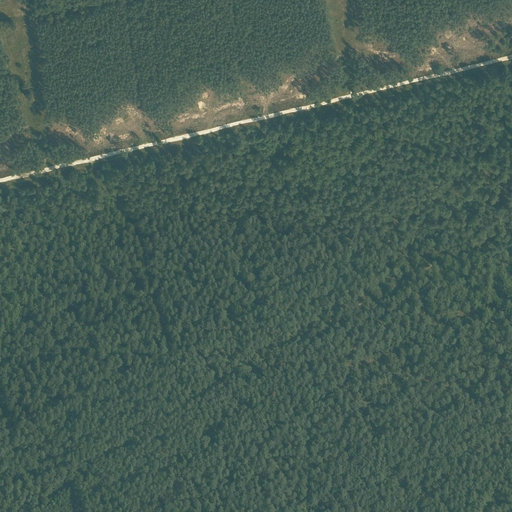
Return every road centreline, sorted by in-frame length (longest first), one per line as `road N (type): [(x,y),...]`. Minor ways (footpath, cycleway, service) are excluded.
road 1 (track): [(0,180),(511,56)]
road 2 (track): [(30,420),(200,346),(462,178)]
road 3 (track): [(73,480),(413,277)]
road 4 (track): [(0,343),(132,228),(173,359)]
road 5 (track): [(263,442),(431,340)]
